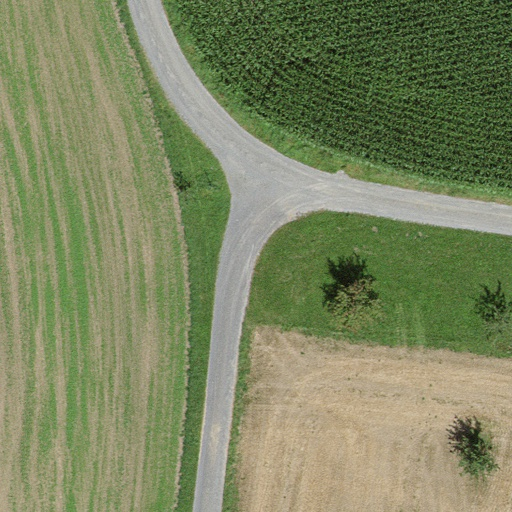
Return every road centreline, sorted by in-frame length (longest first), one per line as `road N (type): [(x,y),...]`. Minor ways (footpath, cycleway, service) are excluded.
road 1 (track): [(205,511),(238,273),(277,180)]
road 2 (track): [(277,180),(511,217)]
road 3 (track): [(277,180),(180,95),(138,0)]
